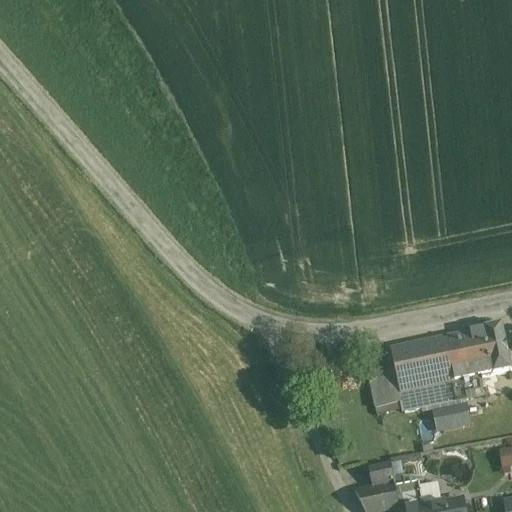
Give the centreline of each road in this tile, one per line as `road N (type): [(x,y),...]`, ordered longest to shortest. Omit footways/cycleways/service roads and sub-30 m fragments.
road 1 (unclassified): [(0,66),(192,281),(269,330)]
road 2 (unclassified): [(269,330),(313,337),(511,303)]
road 3 (unclassified): [(354,511),(269,330)]
